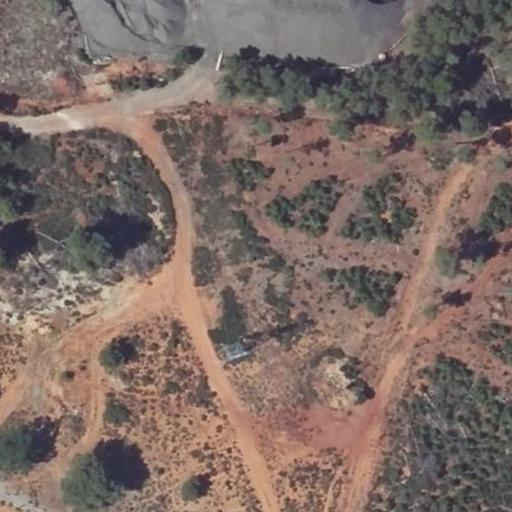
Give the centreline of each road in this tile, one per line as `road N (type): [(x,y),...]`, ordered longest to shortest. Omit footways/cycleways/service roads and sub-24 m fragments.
road 1 (track): [(0,120),(71,123),(144,156),(182,202),(184,294),(233,395),(271,511)]
road 2 (track): [(511,116),(490,130),(393,323),(347,511)]
